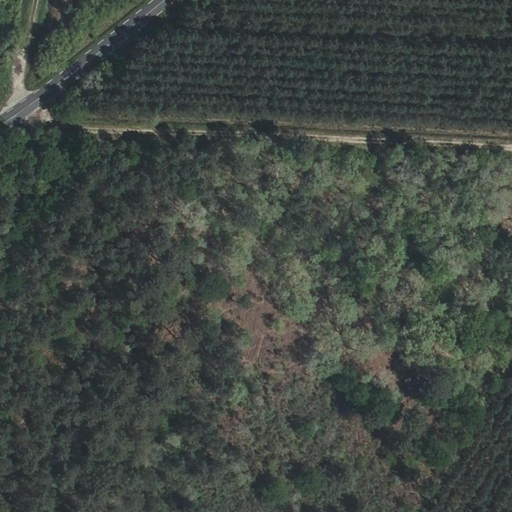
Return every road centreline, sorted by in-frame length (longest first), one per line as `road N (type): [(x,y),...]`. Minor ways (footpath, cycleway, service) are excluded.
road 1 (track): [(46,0),(24,109),(53,124),(511,148)]
road 2 (tertiary): [(0,126),(166,0)]
